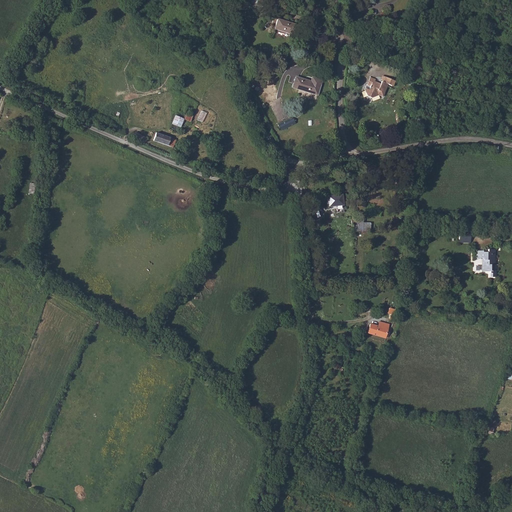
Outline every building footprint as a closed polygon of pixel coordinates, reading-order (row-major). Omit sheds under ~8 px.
[(278,20),(274,30),(295,38),(298,28),(278,20)] [(419,60),(416,64),(422,69),(425,65),(419,60)] [(420,68),(412,63),(406,74),(414,78),(420,68)] [(370,77),(367,86),(371,88),(370,91),(379,95),(381,90),(383,91),(386,83),(381,80),(380,84),(375,82),(376,79),(370,77)] [(296,78),(292,87),(316,96),(322,81),(317,79),(315,85),(296,78)] [(175,115),(170,127),(173,128),(175,125),(180,127),(183,119),(186,120),(190,122),(192,116),(186,113),(185,111),(184,111),(183,111),(181,112),(178,111),(176,116),(175,115)] [(290,116),(280,121),(283,126),(293,122),(290,116)] [(134,132),(132,138),(143,143),(146,137),(134,132)] [(155,132),(152,140),(172,148),(175,140),(155,132)] [(344,195),(329,198),(331,208),(345,205),(344,195)] [(355,217),(354,230),(370,231),(371,222),(363,222),(363,217),(355,217)] [(482,251),(476,251),(476,259),(479,259),(479,258),(483,258),(483,264),(481,265),(481,272),(487,272),(488,273),(490,273),(490,277),(495,277),(495,265),(492,265),(491,258),(494,258),(493,249),(487,249),(487,252),(482,252),(482,251)] [(367,332),(375,334),(384,337),(385,333),(388,324),(379,321),(378,325),(370,323),(367,332)]
